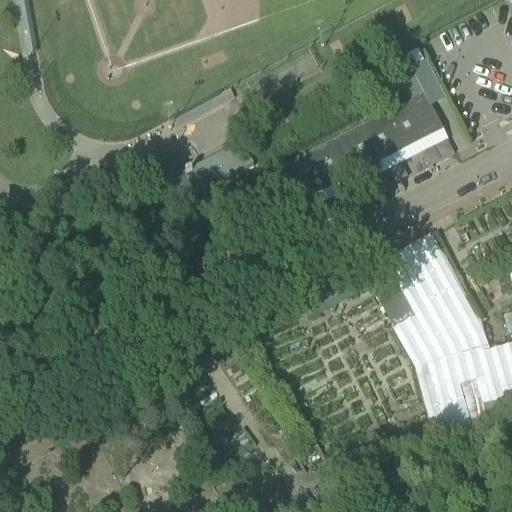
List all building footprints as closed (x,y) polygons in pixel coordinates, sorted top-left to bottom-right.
[(300,206),(312,229),(323,224),(311,201),(443,134),(425,99),(283,171),(301,206),(300,206)] [(226,184),(254,170),(243,148),(187,176),(179,160),(138,180),(160,224),(180,214),(175,204),(224,179),(226,184)] [(511,349),(490,355),(485,336),(432,240),(385,266),(414,318),(395,329),(391,331),(416,375),(435,445),(511,424),(511,349)] [(327,306),(322,298),(305,307),(313,322),(330,313),(327,306)] [(253,473),(216,494),(226,511),(228,511),(264,493),(253,473)] [(271,510),(271,511),(290,511),(279,479),(261,484),(271,510)] [(265,511),(259,500),(237,511),(265,511)]
